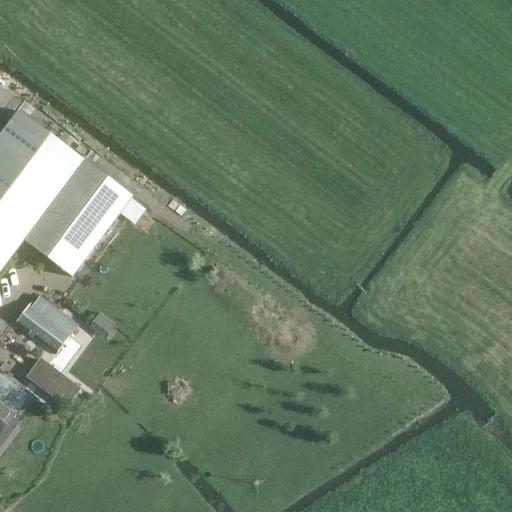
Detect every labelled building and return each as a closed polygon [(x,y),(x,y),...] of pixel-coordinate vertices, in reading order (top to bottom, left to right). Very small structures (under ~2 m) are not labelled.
[(0,276),(25,242),(86,162),(19,112),(0,137),(0,276)] [(86,162),(25,242),(73,278),(132,200),(134,198),(127,193),(86,162)] [(17,323),(58,355),(69,338),(28,306),(17,323)] [(41,359),(27,378),(66,409),(81,389),(41,359)] [(0,434),(30,396),(0,372),(0,434)]
